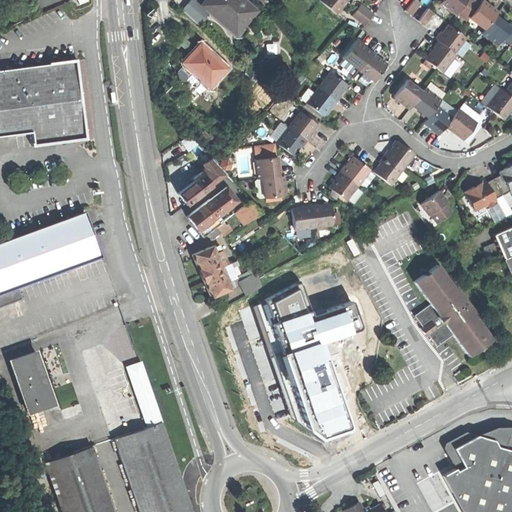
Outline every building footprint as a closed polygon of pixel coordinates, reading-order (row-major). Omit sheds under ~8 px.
[(246,14),(251,7),(242,0),(203,0),(201,2),(232,29),(246,14)] [(338,5),(342,0),(318,0),(333,12),(338,5)] [(414,0),(406,10),(412,15),(424,1),(422,0),(414,0)] [(440,0),(439,2),(454,13),(463,0),(440,0)] [(480,0),(477,0),(466,16),(482,28),(491,16),(495,11),(487,4),(480,0)] [(358,3),(353,9),(365,18),(370,13),(358,3)] [(428,5),(419,20),(427,25),(436,10),(428,5)] [(256,11),(251,7),(246,14),(250,18),(256,11)] [(361,24),(365,18),(353,9),(349,14),(361,24)] [(499,22),(491,16),(482,28),(479,32),(495,44),(499,38),(507,44),(511,38),(511,26),(510,25),(507,28),(499,22)] [(434,38),(437,40),(450,51),(463,36),(447,23),(440,31),(434,38)] [(340,57),(354,68),(368,51),(360,45),(354,40),(340,57)] [(422,57),(438,70),(452,53),(450,51),(437,40),(429,49),(422,57)] [(182,61),(199,79),(206,85),(224,67),(199,42),(188,52),(180,60),(182,61)] [(354,68),(370,80),(383,63),(376,57),(368,51),(354,68)] [(187,91),(199,79),(182,61),(174,68),(175,78),(187,91)] [(70,63),(24,69),(32,130),(33,139),(33,142),(36,142),(61,139),(70,138),(80,136),(84,136),(83,133),(79,98),(75,65),(75,63),(70,63)] [(0,71),(0,133),(32,130),(24,69),(0,71)] [(329,73),(318,88),(338,103),(341,99),(339,97),(343,92),(347,87),(329,73)] [(511,78),(502,90),(511,97),(511,78)] [(406,106),(409,103),(419,91),(404,79),(391,94),(399,101),(406,106)] [(507,108),(511,101),(511,97),(502,90),(497,86),(482,106),(499,118),(507,108)] [(417,109),(424,115),(433,104),(437,99),(422,87),(419,91),(409,103),(417,109)] [(306,102),(324,116),(329,111),(332,107),(334,109),(338,103),(318,88),(306,102)] [(436,133),(442,124),(448,117),(433,104),(424,115),(420,121),(429,127),(436,133)] [(459,104),(455,108),(473,122),(477,118),(459,104)] [(460,139),(473,122),(455,108),(448,117),(442,124),(452,132),(460,139)] [(301,111),(289,126),(308,142),(312,137),(310,135),(314,130),(318,125),(301,111)] [(276,141),(293,155),(299,148),(302,144),(304,146),(308,142),(289,126),(276,141)] [(403,170),(414,156),(398,142),(394,148),(391,151),(389,149),(384,155),(403,170)] [(255,175),(259,175),(277,171),(275,162),(273,151),(252,155),(255,175)] [(390,185),(403,170),(384,155),(379,162),(381,163),(378,167),(373,172),(390,185)] [(357,186),(369,170),(353,157),(348,163),(343,169),(342,168),(339,172),(357,186)] [(205,163),(212,172),(219,166),(212,158),(205,163)] [(461,187),(470,206),(481,200),(491,219),(509,209),(499,191),(507,187),(509,192),(511,190),(511,158),(505,162),(496,166),(499,171),(484,179),(481,174),(476,177),(478,178),(469,183),(461,187)] [(212,172),(203,178),(210,187),(225,175),(219,166),(212,172)] [(263,194),(284,191),(282,181),(280,171),(277,171),(259,175),(263,194)] [(344,201),(357,186),(339,172),(336,176),(336,177),(334,180),(327,188),(344,201)] [(182,200),(186,205),(210,187),(203,178),(196,183),(195,181),(178,194),(182,200)] [(432,218),(447,206),(440,197),(442,195),(436,187),(426,195),(418,201),(432,218)] [(226,188),(209,201),(220,215),(237,202),(226,188)] [(208,235),(223,223),(218,217),(220,215),(209,201),(187,218),(196,229),(203,239),(208,235)] [(290,229),(311,227),(307,201),(300,202),(301,204),(296,205),(287,206),(290,229)] [(315,201),(307,201),(311,227),(330,224),(327,202),(320,203),(315,203),(315,201)] [(236,214),(245,226),(261,214),(252,202),(236,214)] [(0,293),(17,288),(17,286),(75,265),(75,266),(100,257),(92,235),(84,214),(0,243),(0,293)] [(226,226),(223,223),(208,235),(213,240),(221,234),(223,237),(231,230),(227,225),(226,226)] [(506,257),(511,254),(511,223),(494,231),(506,257)] [(197,266),(201,277),(222,268),(216,254),(213,247),(192,256),(197,266)] [(222,252),(216,254),(222,268),(226,266),(228,266),(222,252)] [(465,354),(489,336),(473,314),(474,313),(453,283),(451,284),(435,263),(411,279),(426,301),(415,310),(414,316),(423,329),(431,340),(437,341),(450,332),(465,354)] [(232,281),(226,266),(222,268),(228,283),(232,281)] [(211,299),(231,290),(228,283),(222,268),(201,277),(206,288),(211,299)] [(239,282),(247,295),(260,288),(252,274),(239,282)] [(304,279),(251,307),(288,416),(321,440),(350,431),(319,337),(360,326),(352,299),(312,310),(304,279)] [(27,413),(53,404),(35,352),(9,361),(27,413)] [(126,368),(147,427),(160,423),(140,364),(126,368)] [(113,439),(137,511),(191,511),(176,469),(160,423),(147,427),(113,439)] [(504,511),(511,508),(511,451),(493,447),(491,443),(488,439),(475,436),(469,438),(467,441),(463,441),(449,450),(459,468),(456,469),(451,472),(450,470),(437,476),(456,511),(504,511)] [(44,463),(60,511),(114,511),(93,447),(44,463)] [(383,511),(378,502),(363,510),(357,500),(349,504),(342,508),(343,511),(383,511)]
